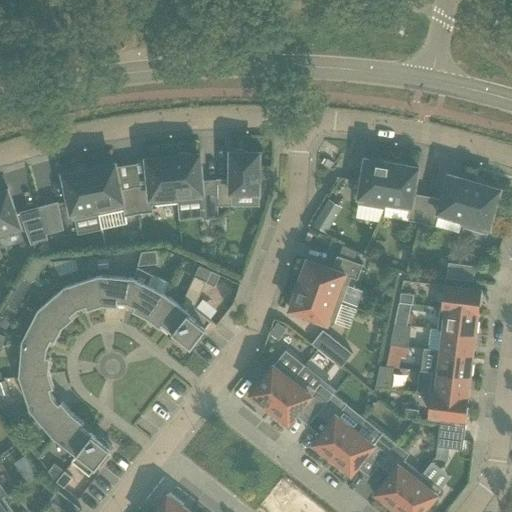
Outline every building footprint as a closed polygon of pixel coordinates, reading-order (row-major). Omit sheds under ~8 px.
[(218,179),(217,179),(218,206),(232,206),(259,206),(260,194),(260,153),(248,153),(245,150),(235,150),(232,153),(231,153),(231,179),(218,179)] [(176,157),(173,157),(178,203),(202,201),(204,219),(218,217),(218,206),(217,179),(216,179),(216,180),(204,181),(202,181),(200,154),(191,155),(189,153),(178,154),(176,157)] [(149,186),(135,187),(139,214),(153,213),(152,206),(178,203),(173,157),(147,159),(149,186)] [(385,203),(392,163),(391,163),(392,161),(377,158),(377,161),(366,159),(364,170),(361,170),(357,196),(359,197),(358,205),(385,209),(386,203),(385,203)] [(418,168),(392,163),(385,203),(386,203),(410,207),(408,220),(422,223),(428,196),(414,194),(418,168)] [(116,164),(90,169),(99,215),(102,229),(127,224),(125,217),(139,214),(135,187),(121,190),(117,167),(116,164)] [(72,173),(63,175),(73,220),(99,215),(90,169),(87,170),(84,167),(74,170),(72,173)] [(428,196),(422,223),(435,227),(439,214),(463,221),(461,227),(462,227),(475,182),(449,175),(442,200),(428,196)] [(475,182),(462,227),(487,234),(490,227),(492,227),(500,202),(497,201),(500,190),(490,187),(490,184),(476,180),(475,183),(475,182)] [(8,190),(0,192),(0,235),(21,228),(8,190)] [(327,233),(342,207),(328,199),(313,225),(327,233)] [(57,203),(39,208),(46,233),(62,228),(57,203)] [(46,233),(39,208),(21,213),(32,244),(47,239),(45,233),(46,233)] [(155,250),(142,251),(138,264),(157,262),(155,250)] [(302,270),(297,285),(343,301),(351,277),(358,279),(363,265),(337,256),(333,269),(308,260),(304,271),(302,270)] [(98,270),(97,260),(97,257),(88,258),(89,272),(98,271),(98,270)] [(109,269),(108,259),(97,260),(98,270),(109,269)] [(448,263),(447,278),(473,281),(475,266),(448,263)] [(137,267),(134,279),(127,304),(135,308),(134,311),(146,317),(146,318),(147,319),(166,295),(148,285),(153,275),(137,267)] [(211,271),(206,282),(206,283),(215,287),(220,276),(211,271)] [(103,306),(99,276),(65,287),(78,309),(86,307),(88,310),(101,306),(103,306)] [(127,304),(134,279),(99,276),(103,306),(104,306),(118,307),(118,303),(127,304)] [(181,306),(166,295),(147,319),(149,320),(149,319),(160,328),(162,325),(173,334),(190,313),(194,307),(206,283),(206,282),(195,276),(184,298),(186,300),(181,306)] [(15,293),(22,297),(32,282),(24,277),(15,293)] [(343,301),(297,285),(291,300),(294,300),(290,311),(334,326),(343,301)] [(447,286),(444,307),(444,308),(478,312),(479,304),(481,304),(483,290),(447,286)] [(65,287),(38,310),(62,329),(63,327),(74,318),(71,315),(78,309),(65,287)] [(22,297),(15,293),(7,306),(14,310),(22,297)] [(401,293),(400,303),(412,304),(414,294),(401,293)] [(194,307),(190,313),(173,334),(180,339),(178,341),(189,350),(195,343),(197,345),(205,335),(203,333),(212,321),(194,307)] [(438,329),(438,330),(444,331),(444,330),(477,334),(479,321),(476,320),(478,312),(444,308),(444,307),(441,307),(438,329)] [(38,310),(22,341),(47,348),(51,340),(55,342),(61,330),(62,329),(38,310)] [(407,313),(397,311),(395,323),(405,325),(407,313)] [(407,325),(405,325),(395,323),(392,336),(404,339),(407,325)] [(278,324),(271,333),(280,340),(287,331),(278,324)] [(312,344),(342,368),(353,354),(323,330),(312,344)] [(441,350),(441,351),(472,355),(473,347),(476,347),(477,334),(444,330),(444,331),(441,350)] [(47,348),(22,341),(19,377),(50,373),(50,372),(50,371),(49,371),(50,358),(46,357),(47,348)] [(401,347),(391,345),(387,365),(398,367),(401,347)] [(435,351),(432,372),(472,377),(474,364),(471,363),(472,355),(435,351)] [(270,410),(297,376),(278,361),(251,395),(252,395),(249,398),(259,405),(261,403),(270,410)] [(297,376),(270,410),(279,417),(277,420),(286,427),(288,424),(289,425),(296,415),(309,425),(317,415),(333,394),(336,390),(305,366),(297,376)] [(394,373),(379,371),(376,387),(392,389),(394,373)] [(419,371),(416,392),(430,393),(430,394),(433,395),(433,394),(467,398),(468,390),(470,390),(472,377),(432,372),(421,371),(419,371)] [(50,373),(19,377),(30,410),(53,398),(50,389),(54,388),(50,375),(50,373)] [(4,381),(0,382),(0,396),(8,394),(4,381)] [(317,415),(309,425),(321,435),(314,444),(314,445),(312,448),(321,455),(324,452),(332,459),(355,430),(337,416),(347,404),(333,394),(317,415)] [(467,398),(433,394),(433,395),(431,416),(466,421),(468,406),(466,406),(467,398)] [(59,404),(53,398),(30,410),(53,437),(72,413),(71,412),(62,402),(59,404)] [(417,420),(419,410),(406,408),(405,418),(417,420)] [(28,412),(11,421),(16,428),(30,417),(28,412)] [(74,415),(72,413),(53,437),(76,455),(77,456),(93,436),(82,427),(84,424),(73,415),(74,415)] [(439,434),(437,447),(449,448),(463,450),(466,426),(449,424),(440,423),(439,434)] [(355,430),(332,459),(351,474),(357,467),(370,476),(379,464),(396,443),(383,433),(373,445),(355,430)] [(77,456),(76,455),(72,461),(90,476),(99,465),(101,466),(109,456),(107,454),(113,447),(101,438),(99,441),(93,436),(77,456)] [(396,443),(379,464),(392,474),(376,494),(377,494),(375,497),(384,504),(386,502),(395,509),(422,475),(404,461),(409,454),(396,443)] [(437,447),(435,459),(448,460),(449,448),(437,447)] [(56,482),(64,472),(54,464),(48,472),(55,481),(56,482)] [(72,478),(64,472),(56,482),(64,488),(72,478)] [(422,475),(395,509),(399,511),(423,511),(441,490),(422,475)] [(66,497),(58,491),(51,501),(59,507),(66,497)] [(188,511),(189,511),(182,506),(184,504),(170,493),(154,511),(188,511)] [(3,497),(0,499),(0,511),(22,511),(23,511),(21,511),(13,511),(4,498),(3,497)]
